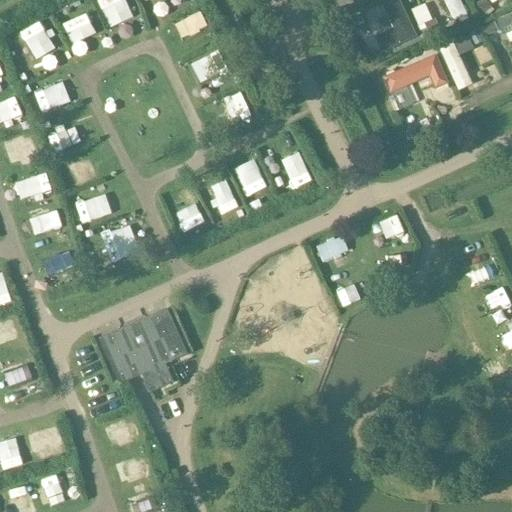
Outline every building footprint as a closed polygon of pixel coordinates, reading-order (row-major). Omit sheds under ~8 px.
[(100,0),(112,24),(132,15),(125,0),(100,0)] [(403,0),(387,0),(362,11),(380,54),(440,30),(428,2),(408,10),(403,0)] [(443,0),(451,22),(468,16),(462,0),(443,0)] [(183,44),(208,35),(200,14),(176,23),(183,44)] [(511,41),(511,15),(502,20),(511,41)] [(76,49),(94,41),(83,19),(65,28),(76,49)] [(46,27),(22,34),(31,63),(55,55),(46,27)] [(475,84),(460,47),(384,79),(391,95),(433,77),(438,90),(457,81),(461,90),(475,84)] [(0,60),(0,88),(10,84),(1,60),(0,60)] [(41,112),(75,96),(65,76),(32,91),(41,112)] [(0,106),(0,126),(27,113),(19,97),(0,106)] [(405,127),(411,139),(424,133),(419,121),(405,127)] [(68,127),(50,134),(57,152),(75,145),(68,127)] [(9,160),(39,149),(32,129),(2,141),(9,160)] [(293,189),(313,179),(298,150),(278,161),(293,189)] [(73,190),(102,177),(93,155),(64,168),(73,190)] [(260,167),(241,175),(252,202),(271,194),(260,167)] [(18,178),(21,197),(51,192),(47,173),(18,178)] [(211,193),(223,219),(242,211),(230,184),(211,193)] [(76,203),(84,221),(115,208),(107,189),(76,203)] [(58,209),(47,212),(52,229),(63,226),(58,209)] [(127,225),(98,239),(109,260),(138,246),(127,225)] [(408,245),(383,253),(388,267),(413,258),(408,245)] [(483,246),(471,251),(481,274),(493,269),(483,246)] [(50,252),(54,270),(76,265),(72,247),(50,252)] [(339,295),(360,288),(353,268),(332,276),(339,295)] [(499,308),(511,304),(505,285),(493,289),(499,308)] [(150,395),(174,384),(165,366),(187,356),(167,310),(99,340),(120,386),(141,376),(150,395)] [(0,333),(0,347),(4,351),(17,340),(7,328),(0,333)] [(134,424),(115,428),(120,446),(138,441),(134,424)] [(128,478),(143,474),(140,461),(125,465),(128,478)] [(8,509),(19,505),(15,493),(3,497),(8,509)]
